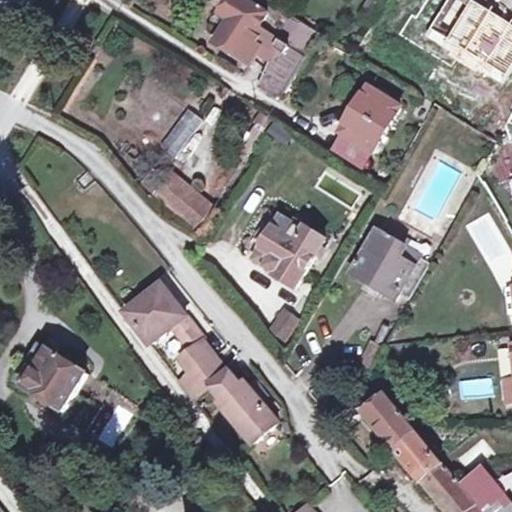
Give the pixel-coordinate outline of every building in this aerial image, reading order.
[(281,103),(324,35),(269,0),(266,0),(260,11),(239,0),(236,0),(218,28),(225,33),(216,46),(252,69),(271,40),(286,49),(274,67),(277,70),(263,92),(281,103)] [(370,90),(357,113),(390,131),(403,110),(370,90)] [(204,119),(188,107),(159,146),(176,158),(204,119)] [(390,131),(357,113),(343,136),(375,155),(390,131)] [(365,171),(375,155),(343,136),(334,151),(365,171)] [(216,203),(161,159),(141,184),(196,228),(216,203)] [(294,290),(326,240),(306,227),(303,231),(282,218),(276,227),(271,224),(255,246),(261,250),(255,260),(277,274),(274,278),(294,290)] [(418,258),(420,256),(410,250),(403,247),(406,241),(394,233),(390,240),(376,232),(351,276),(393,299),(397,294),(418,258)] [(428,264),(418,258),(397,294),(407,300),(428,264)] [(166,285),(129,314),(153,346),(176,328),(190,317),(166,285)] [(298,320),(285,311),(272,332),(285,340),(298,320)] [(209,341),(190,317),(176,328),(195,352),(207,343),(209,341)] [(383,345),(370,338),(364,348),(374,360),(383,345)] [(84,406),(100,380),(37,343),(13,381),(76,419),(73,424),(97,438),(112,413),(93,401),(88,409),(84,406)] [(217,356),(207,343),(195,352),(183,361),(193,375),(217,356)] [(358,360),(361,364),(368,372),(374,360),(364,348),(358,360)] [(182,384),(195,402),(210,390),(221,403),(217,406),(250,448),(275,428),(243,386),(239,389),(228,376),(226,377),(214,361),(218,358),(217,356),(193,375),(182,384)] [(500,381),(502,402),(508,401),(506,380),(500,381)] [(373,396),(376,400),(362,412),(384,437),(382,439),(391,450),(393,448),(414,428),(410,423),(382,389),(373,396)] [(483,511),(457,480),(414,428),(393,448),(413,471),(414,470),(449,511),(483,511)] [(479,461),(457,480),(483,511),(490,511),(508,498),(479,461)] [(511,511),(511,502),(508,498),(490,511),(511,511)] [(9,511),(0,500),(0,511),(9,511)] [(97,511),(99,509),(81,500),(74,511),(97,511)]
